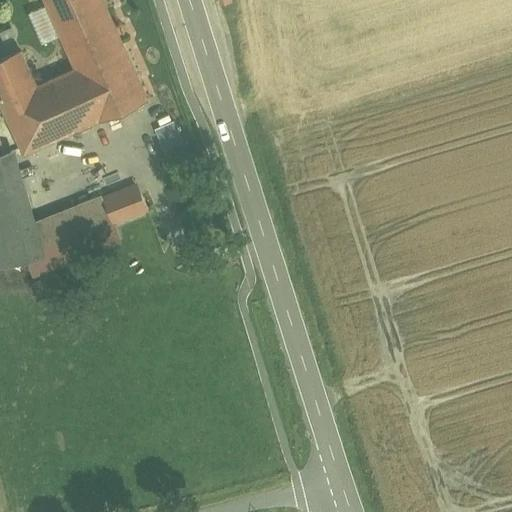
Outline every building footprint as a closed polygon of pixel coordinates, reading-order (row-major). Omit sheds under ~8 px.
[(103,0),(44,0),(67,50),(116,28),(103,0)] [(148,99),(116,28),(67,50),(75,68),(98,120),(99,121),(148,99)] [(75,68),(37,85),(20,50),(0,58),(0,100),(24,154),(98,120),(75,68)] [(170,158),(190,150),(177,120),(157,128),(170,158)] [(0,266),(29,259),(0,154),(0,266)] [(136,186),(105,198),(57,216),(67,240),(115,221),(146,209),(136,186)]
